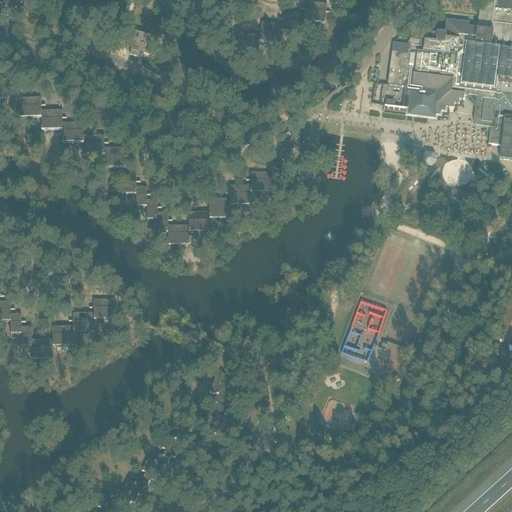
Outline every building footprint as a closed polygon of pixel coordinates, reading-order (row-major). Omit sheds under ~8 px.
[(511,0),(480,0),(476,29),(468,28),(469,24),(446,21),(445,34),(435,33),(434,33),(433,33),(432,34),(431,35),(431,36),(430,42),(409,40),(408,46),(407,55),(391,53),(387,86),(402,88),(402,82),(412,83),(408,116),(434,119),(435,115),(439,115),(440,111),(444,111),(445,107),(454,108),(454,104),(459,104),(459,101),(464,101),(464,96),(472,97),(472,99),(473,100),(474,101),(476,102),(473,122),(474,125),(477,126),(491,128),(488,146),(501,147),(499,160),(511,161),(511,0)] [(2,5),(0,4),(0,15),(8,16),(8,19),(17,19),(17,21),(24,21),(24,8),(16,8),(16,1),(2,1),(2,5)] [(313,28),(316,4),(306,2),(305,10),(301,9),(301,10),(305,10),(304,15),(303,23),(304,23),(314,24),(313,28)] [(326,12),(327,5),(316,4),(313,28),(314,28),(314,24),(324,25),(323,29),(324,29),(326,13),(330,13),(326,12)] [(283,21),(282,26),(281,33),(282,33),(291,34),(291,38),(294,14),(284,13),(283,20),(279,20),(278,20),(283,21)] [(304,15),(294,14),(291,38),(292,34),(302,36),(301,39),(302,39),(304,23),(303,23),(304,15)] [(260,31),(260,36),(259,43),(269,45),(269,48),(272,24),(261,23),(260,30),(256,30),(260,31)] [(282,26),(272,24),(269,48),(270,45),(279,46),(279,50),(280,50),(282,33),(281,33),(282,26)] [(130,55),(139,58),(140,53),(154,56),(156,47),(159,39),(136,32),(131,51),(130,55)] [(246,59),(247,59),(250,35),(239,34),(236,58),(237,58),(237,54),(247,55),(246,59)] [(250,35),(247,59),(247,55),(257,56),(257,60),(259,43),(260,36),(250,35)] [(31,123),(30,99),(19,99),(20,112),(20,123),(21,123),(21,119),(31,119),(31,123)] [(31,119),(41,119),(41,112),(41,99),(30,99),(31,123),(31,119)] [(52,136),(51,111),(41,112),(41,119),(41,136),(42,136),(42,132),(52,132),(52,136)] [(52,132),(62,132),(62,124),(62,111),(51,111),(52,136),(52,132)] [(73,148),(72,124),(62,124),(62,132),(62,148),(63,148),(63,144),(73,144),(73,148)] [(73,144),(83,144),(83,137),(83,124),(72,124),(73,148),(73,144)] [(282,178),(307,162),(307,146),(302,143),(306,138),(300,134),(297,139),(295,138),(295,137),(293,137),(293,138),(280,145),(279,145),(279,146),(279,156),(273,156),(273,168),(280,171),(277,176),(282,178)] [(94,157),(104,157),(105,157),(104,149),(104,136),(94,137),(94,161),(94,157)] [(94,161),(94,137),(83,137),(83,144),(83,161),(84,161),(84,157),(94,157),(94,161)] [(427,140),(418,138),(413,154),(420,156),(427,140)] [(105,157),(104,157),(104,174),(105,174),(105,170),(115,170),(115,173),(115,149),(104,149),(105,157)] [(125,149),(115,149),(115,173),(115,170),(125,169),(125,173),(126,173),(125,149)] [(250,174),(250,187),(250,194),(251,194),(261,194),(261,197),(261,174),(250,174)] [(271,174),(261,174),(261,197),(261,194),(271,193),(271,197),(272,197),(271,174)] [(126,196),(136,196),(136,188),(136,175),(125,175),(125,200),(126,200),(126,196)] [(229,187),(230,200),(230,207),(240,207),(240,211),(240,187),(229,187)] [(250,187),(240,187),(240,211),(241,211),(241,207),(250,207),(251,211),(251,194),(250,194),(250,187)] [(137,209),(146,208),(147,208),(147,201),(147,188),(136,188),(136,196),(136,212),(137,212),(137,209)] [(230,200),(219,201),(220,224),(220,220),(230,220),(230,224),(230,207),(230,200)] [(147,221),(157,221),(158,221),(158,214),(157,201),(147,201),(147,208),(146,208),(147,225),(147,221)] [(209,201),(209,214),(209,220),(210,220),(219,220),(219,224),(220,224),(219,201),(209,201)] [(158,234),(168,234),(168,227),(168,214),(158,214),(158,221),(157,221),(157,238),(158,238),(158,234)] [(188,214),(188,227),(189,234),(199,234),(199,237),(199,214),(188,214)] [(209,214),(199,214),(199,237),(199,234),(209,233),(209,237),(210,237),(210,220),(209,220),(209,214)] [(168,234),(168,251),(168,247),(178,247),(178,251),(179,251),(178,227),(168,227),(168,234)] [(188,227),(178,227),(179,251),(179,247),(189,247),(189,251),(189,234),(188,227)] [(401,274),(401,283),(409,283),(410,275),(401,274)] [(115,300),(104,301),(104,325),(105,325),(104,321),(114,321),(114,325),(115,325),(115,300)] [(93,309),(93,314),(94,321),(104,321),(104,325),(104,301),(93,301),(93,308),(89,308),(89,309),(93,309)] [(1,323),(10,323),(11,323),(11,316),(11,310),(15,310),(11,310),(11,303),(0,303),(0,310),(0,326),(1,327),(1,323)] [(73,322),(73,327),(73,335),(74,335),(83,334),(83,338),(84,338),(83,314),(73,314),(73,322),(69,322),(73,322)] [(93,314),(83,314),(84,338),(84,334),(94,334),(94,338),(94,321),(93,314)] [(11,336),(21,336),(21,328),(21,323),(25,323),(25,322),(21,323),(21,315),(11,316),(11,323),(10,323),(11,340),(11,336)] [(52,328),(52,341),(52,348),(53,348),(63,348),(63,352),(63,327),(52,328)] [(73,327),(63,327),(63,352),(63,348),(73,348),(73,351),(74,351),(74,335),(73,335),(73,327)] [(22,349),(32,348),(32,341),(32,328),(21,328),(21,336),(21,352),(22,352),(22,349)] [(32,348),(32,365),(33,365),(32,361),(42,361),(42,365),(43,365),(42,341),(32,341),(32,348)] [(52,341),(42,341),(43,365),(43,361),(53,361),(53,365),(53,348),(52,348),(52,341)] [(213,403),(218,405),(225,408),(228,401),(226,400),(229,392),(227,391),(231,382),(227,380),(228,377),(221,374),(219,381),(215,379),(209,393),(216,396),(213,403)] [(225,408),(218,405),(216,411),(212,409),(207,423),(214,426),(211,433),(222,438),(225,431),(223,430),(227,422),(224,421),(228,412),(224,410),(225,408)] [(165,451),(163,456),(170,459),(171,457),(175,459),(179,450),(181,451),(184,443),(187,444),(190,437),(178,432),(175,439),(168,436),(162,449),(165,451)] [(145,473),(143,479),(150,482),(151,480),(155,481),(159,472),(161,473),(164,465),(167,466),(170,459),(163,456),(158,454),(155,461),(148,458),(142,472),(145,473)] [(128,481),(122,494),(126,495),(123,502),(129,505),(131,502),(135,504),(138,495),(141,496),(144,488),(147,489),(150,482),(143,479),(138,477),(135,484),(128,481)] [(102,509),(100,511),(113,511),(115,508),(117,509),(121,501),(123,502),(126,495),(122,494),(114,490),(111,497),(104,494),(98,508),(102,509)]
